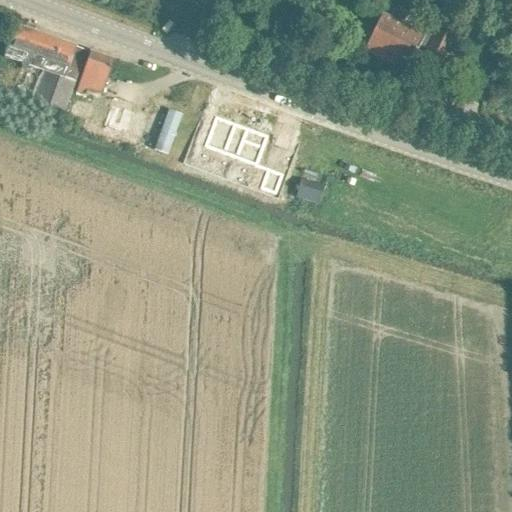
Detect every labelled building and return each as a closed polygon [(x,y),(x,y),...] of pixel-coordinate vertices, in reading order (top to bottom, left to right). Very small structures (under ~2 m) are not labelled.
[(424,36),(383,16),(381,15),(364,51),(407,72),(419,47),(443,59),(453,38),(437,30),(434,38),(425,34),(424,36)] [(25,107),(50,38),(15,25),(3,59),(21,66),(9,101),(25,107)] [(62,120),(79,70),(86,51),(75,48),(75,47),(50,38),(25,107),(62,120)] [(101,95),(107,79),(113,60),(90,53),(76,94),(82,96),(85,89),(101,95)] [(134,145),(144,116),(98,100),(88,129),(134,145)] [(216,117),(205,146),(257,165),(267,136),(216,117)] [(315,163),(311,182),(335,187),(339,167),(315,163)] [(268,169),(260,188),(276,194),(283,174),(268,169)] [(318,206),(323,188),(300,182),(296,200),(318,206)]
